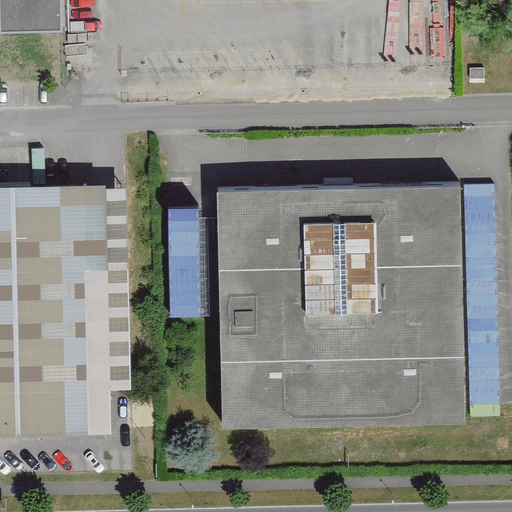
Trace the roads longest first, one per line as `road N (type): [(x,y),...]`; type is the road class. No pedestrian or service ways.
road 1 (unknown): [(305,0),(105,26),(78,112)]
road 2 (unknown): [(130,434),(0,437)]
